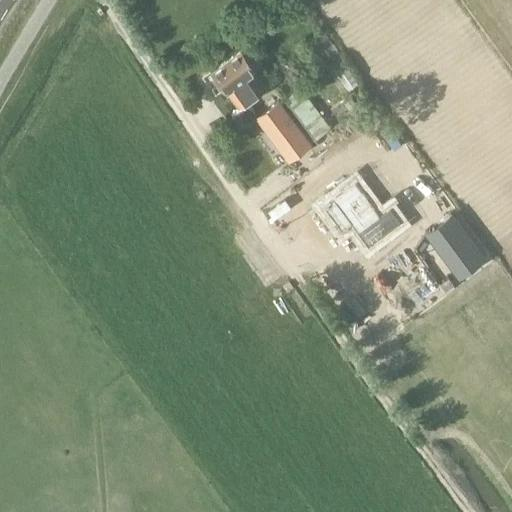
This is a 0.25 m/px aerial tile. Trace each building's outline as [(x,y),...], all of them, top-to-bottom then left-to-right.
[(212,70),(237,105),(264,85),(253,70),(239,50),(212,70)] [(340,58),(331,65),(348,89),(357,83),(340,58)] [(329,127),(300,88),(285,99),(314,138),(329,127)] [(309,142),(277,99),(257,115),(288,157),(309,142)] [(355,180),(332,196),(334,200),(325,207),(341,229),(351,222),(368,245),(401,221),(389,205),(379,213),(373,205),(375,204),(363,188),(362,189),(355,180)] [(484,257),(451,213),(425,232),(458,276),(484,257)] [(449,276),(440,282),(446,290),(454,284),(449,276)] [(384,324),(362,340),(383,368),(404,352),(384,324)]
